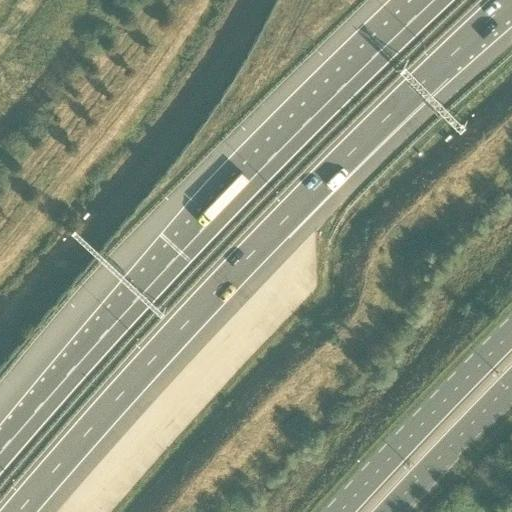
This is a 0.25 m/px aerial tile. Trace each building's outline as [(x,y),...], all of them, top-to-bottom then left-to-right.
[(4,23),(0,28),(0,49),(19,65),(34,48),(4,23)] [(0,49),(0,77),(5,82),(19,65),(0,49)] [(41,68),(33,77),(39,82),(47,73),(41,68)] [(33,77),(25,86),(31,91),(39,82),(33,77)] [(11,105),(6,111),(15,118),(20,112),(11,105)] [(6,111),(1,117),(10,125),(15,118),(6,111)]
